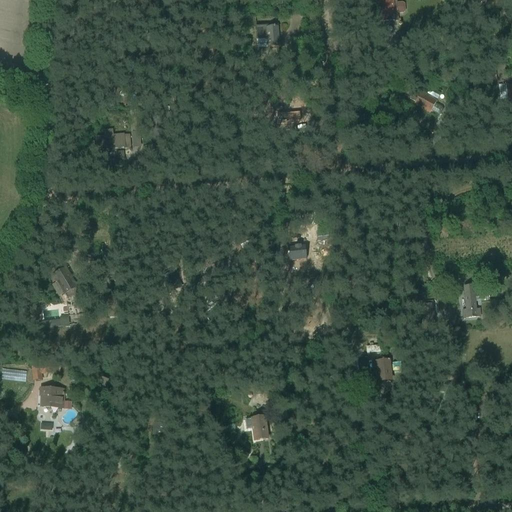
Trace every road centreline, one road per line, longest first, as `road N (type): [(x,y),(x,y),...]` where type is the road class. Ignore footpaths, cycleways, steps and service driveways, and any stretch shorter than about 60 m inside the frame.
road 1 (track): [(341,169),(42,199)]
road 2 (track): [(54,0),(42,199)]
road 3 (track): [(511,152),(341,169)]
road 4 (track): [(328,0),(341,169)]
